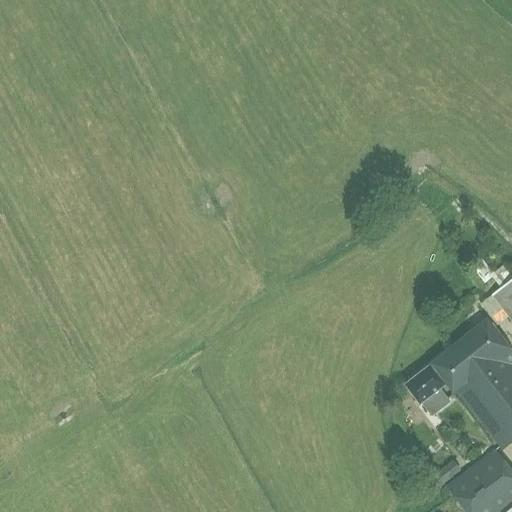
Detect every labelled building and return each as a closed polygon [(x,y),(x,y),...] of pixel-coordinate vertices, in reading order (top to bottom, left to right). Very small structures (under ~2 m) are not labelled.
[(511,317),(511,275),(504,265),(493,274),(483,260),(474,267),(486,283),(493,278),(503,290),(496,295),(511,317)] [(511,350),(489,320),(459,343),(511,411),(511,361),(508,356),(511,353),(511,350)] [(511,443),(511,411),(459,343),(406,384),(421,403),(445,384),(452,393),(454,392),(456,396),(459,393),(503,450),(511,443)] [(467,471),(447,486),(466,511),(500,511),(511,503),(511,471),(495,449),(493,451),(482,460),(467,471)] [(453,460),(437,473),(444,483),(460,470),(453,460)]
